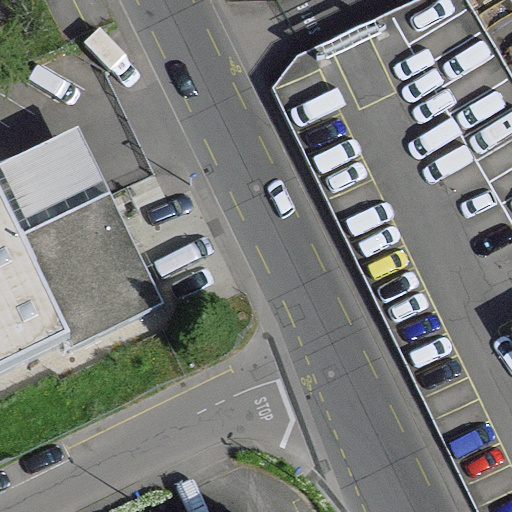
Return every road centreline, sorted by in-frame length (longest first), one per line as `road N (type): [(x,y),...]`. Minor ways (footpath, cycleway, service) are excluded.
road 1 (tertiary): [(331,358),(166,0)]
road 2 (unclassified): [(331,358),(15,511)]
road 3 (tertiary): [(409,511),(331,358)]
